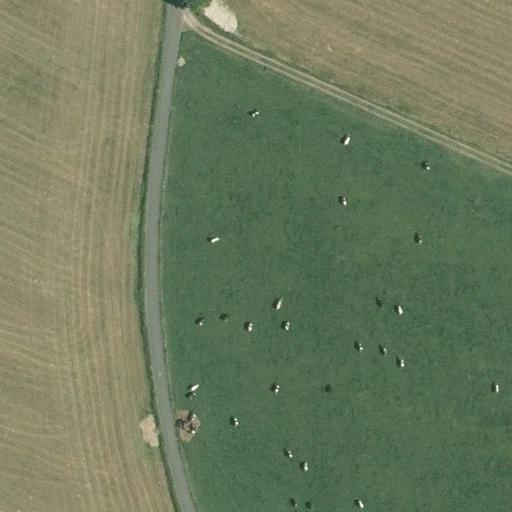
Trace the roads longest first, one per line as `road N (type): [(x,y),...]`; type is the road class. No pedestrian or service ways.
road 1 (unclassified): [(180,0),(154,292),(189,511)]
road 2 (track): [(179,8),(223,45),(511,175)]
